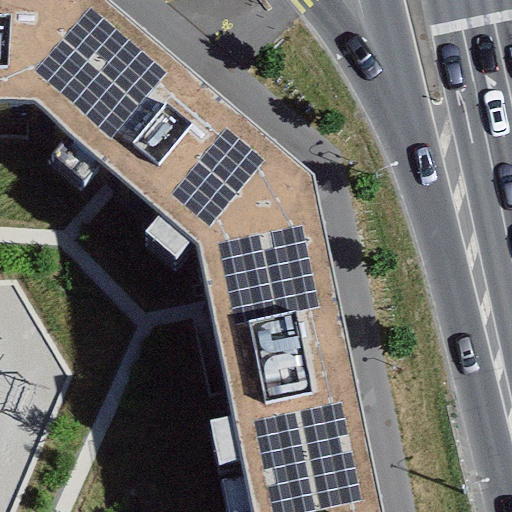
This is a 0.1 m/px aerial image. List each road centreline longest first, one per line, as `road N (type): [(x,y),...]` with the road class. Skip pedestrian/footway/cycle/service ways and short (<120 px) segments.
road 1 (secondary): [(416,149),(508,511)]
road 2 (secondary): [(511,184),(470,0)]
road 3 (secondary): [(313,0),(416,149)]
road 4 (secondary): [(380,0),(416,149)]
